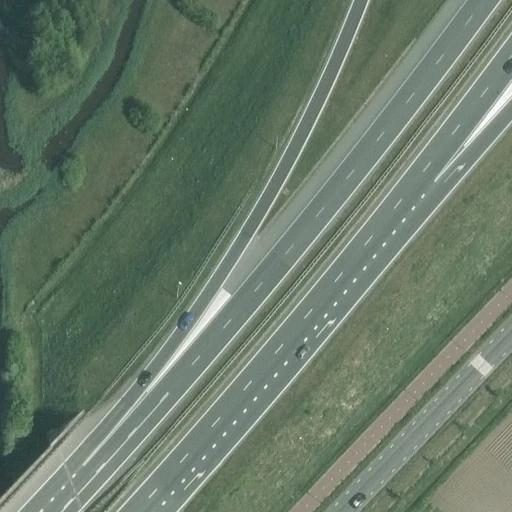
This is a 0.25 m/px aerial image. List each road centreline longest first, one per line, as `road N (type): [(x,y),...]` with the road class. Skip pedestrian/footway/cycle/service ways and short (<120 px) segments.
road 1 (motorway): [(483,0),(287,252),(95,472)]
road 2 (motorway): [(360,0),(257,215),(95,472)]
road 3 (motorway): [(136,511),(423,171)]
road 4 (unclassified): [(352,511),(511,341)]
road 5 (motorway): [(423,171),(511,54)]
